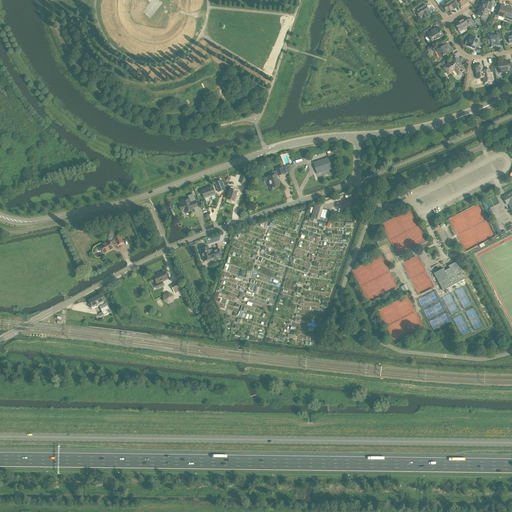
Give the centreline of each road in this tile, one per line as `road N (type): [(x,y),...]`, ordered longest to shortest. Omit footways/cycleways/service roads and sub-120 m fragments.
road 1 (track): [(0,415),(302,424),(511,420)]
road 2 (motorway): [(511,465),(0,459)]
road 3 (secondary): [(511,443),(0,437)]
road 4 (unclassified): [(0,339),(191,238),(356,182),(357,136)]
road 5 (tertiary): [(0,216),(26,221),(137,199),(267,150),(357,136)]
road 6 (tertiary): [(357,136),(417,129),(511,95)]
